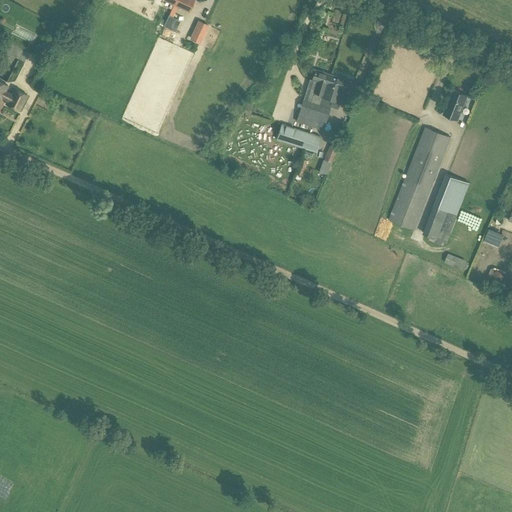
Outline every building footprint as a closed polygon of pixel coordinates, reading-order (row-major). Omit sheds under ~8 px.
[(194,0),(164,0),(165,0),(189,11),(194,0)] [(31,39),(33,33),(21,28),(18,35),(31,39)] [(46,37),(40,46),(40,48),(44,51),(47,51),(53,43),(53,41),(49,37),(46,37)] [(303,100),(297,121),(313,126),(312,130),(318,132),(319,127),(323,128),(329,106),(319,103),(321,96),(337,100),(341,88),(343,88),(346,78),(314,68),(305,101),(303,100)] [(0,100),(2,96),(8,99),(6,104),(19,110),(27,94),(14,88),(11,95),(4,91),(8,85),(0,80),(0,100)] [(453,90),(443,113),(457,119),(467,96),(453,90)] [(246,101),(243,112),(251,114),(254,104),(246,101)] [(276,139),(305,147),(309,132),(281,124),(276,139)] [(401,188),(389,218),(414,228),(450,137),(436,132),(425,127),(401,188)] [(315,151),(320,136),(309,132),(305,147),(315,151)] [(331,142),(324,159),(331,162),(338,145),(331,142)] [(306,161),(301,159),(296,174),(302,176),(306,161)] [(322,174),(326,163),(319,160),(315,171),(322,174)] [(298,182),(294,192),(299,193),(303,184),(298,182)] [(301,195),(299,201),(305,204),(307,197),(301,195)] [(434,205),(422,233),(444,241),(455,214),(448,211),(434,205)] [(468,227),(471,217),(458,212),(454,222),(468,227)] [(495,226),(506,230),(509,224),(498,219),(495,226)] [(493,229),(490,236),(491,236),(496,238),(501,240),(504,234),(493,229)] [(448,253),(444,262),(454,266),(458,258),(448,253)] [(458,258),(454,266),(462,269),(465,261),(458,258)]
